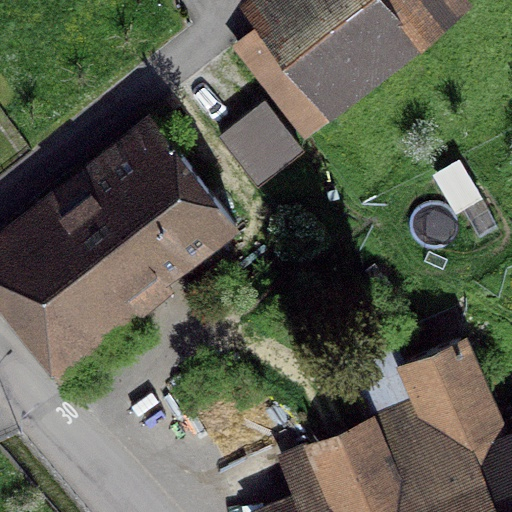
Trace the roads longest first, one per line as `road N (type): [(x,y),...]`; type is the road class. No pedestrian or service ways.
road 1 (unknown): [(0,249),(306,0)]
road 2 (residential): [(0,375),(123,511)]
